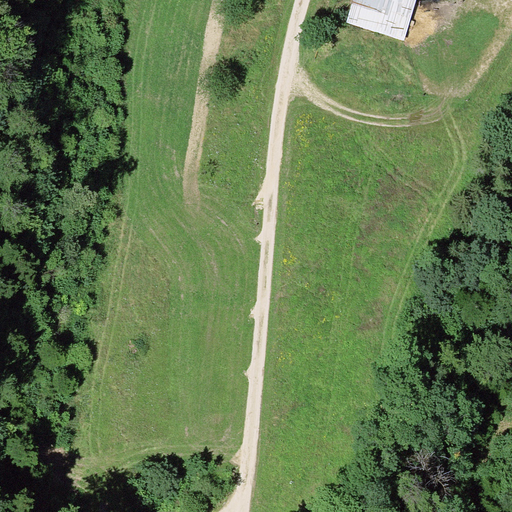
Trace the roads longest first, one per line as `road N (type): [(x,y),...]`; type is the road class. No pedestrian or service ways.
road 1 (track): [(239,511),(277,133),(305,0)]
road 2 (track): [(291,58),(353,136),(423,160)]
